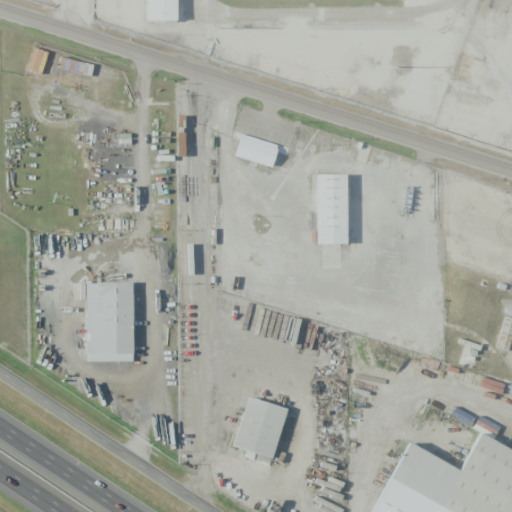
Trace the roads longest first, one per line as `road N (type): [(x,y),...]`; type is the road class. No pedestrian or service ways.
road 1 (tertiary): [(511,175),(0,4)]
road 2 (secondary): [(214,511),(0,372)]
road 3 (motorway): [(132,511),(0,425)]
